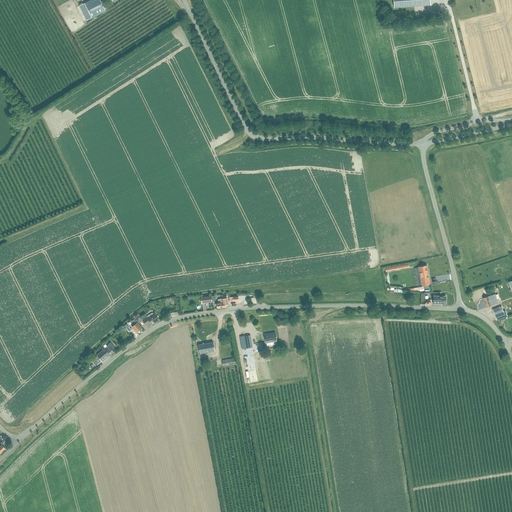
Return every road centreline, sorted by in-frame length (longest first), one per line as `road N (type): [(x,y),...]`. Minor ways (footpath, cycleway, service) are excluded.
road 1 (unclassified): [(15,444),(99,369),(173,318),(272,306),(460,307)]
road 2 (unclassified): [(423,144),(249,133),(184,0)]
road 3 (unclassified): [(460,307),(423,144)]
